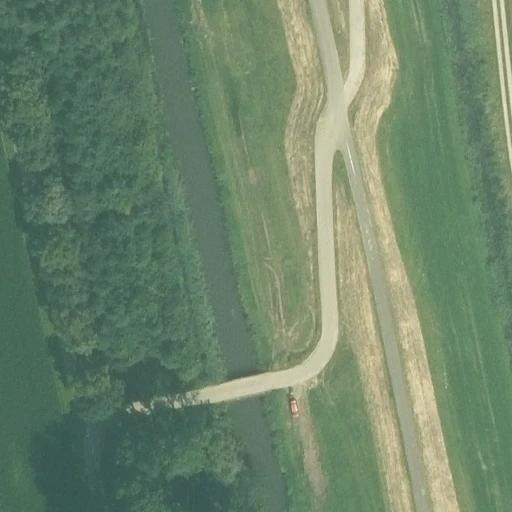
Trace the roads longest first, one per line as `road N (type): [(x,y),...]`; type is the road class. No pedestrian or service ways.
road 1 (unclassified): [(316,0),(338,110),(323,176),(327,326),(316,361),(272,381),(87,424)]
road 2 (track): [(497,0),(511,138)]
